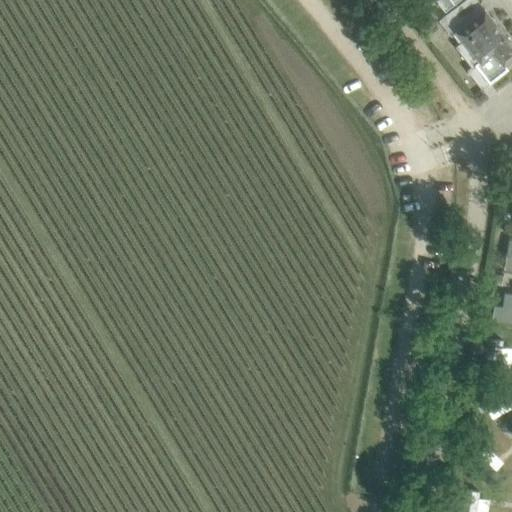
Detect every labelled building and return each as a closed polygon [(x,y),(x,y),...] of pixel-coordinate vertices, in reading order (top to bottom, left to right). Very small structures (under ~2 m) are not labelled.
[(482,89),(490,83),(508,69),(504,64),(511,58),(511,43),(484,9),(465,25),(453,10),(440,21),(452,36),(457,32),(464,41),(456,47),(472,67),(467,71),(482,89)] [(495,305),(492,319),(511,322),(511,294),(505,293),(502,306),(495,305)] [(487,338),(484,370),(499,372),(499,371),(502,347),(503,340),(487,338)] [(502,383),(474,399),(481,413),(487,409),(509,397),(510,396),(502,383)] [(477,452),(466,463),(490,486),(501,474),(496,470),(478,452),(477,452)] [(464,489),(460,511),(476,511),(478,498),(479,491),(464,489)]
